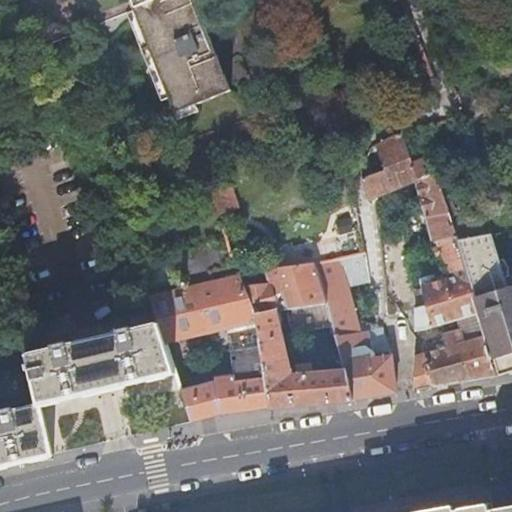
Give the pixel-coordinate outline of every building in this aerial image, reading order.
[(11,0),(35,57),(130,17),(177,119),(231,94),(187,0),(11,0)] [(366,202),(373,199),(409,185),(411,189),(417,188),(430,239),(454,232),(456,239),(479,233),(477,224),(473,208),(464,211),(465,218),(451,222),(449,212),(426,157),(412,162),(399,130),(376,144),(375,145),(384,168),(360,179),(366,202)] [(237,211),(226,182),(209,190),(219,217),(237,211)] [(511,248),(506,229),(493,233),(492,230),(479,233),(456,239),(464,265),(496,374),(511,371),(511,248)] [(454,232),(430,239),(439,273),(464,265),(456,239),(454,232)] [(311,264),(267,266),(272,283),(245,284),(241,275),(149,300),(152,308),(173,373),(189,421),(220,414),(272,406),(352,399),(343,368),(307,372),(306,365),(296,366),(296,373),(292,373),(277,309),(313,303),(314,308),(320,313),(328,311),(315,264),(339,259),(346,258),(342,242),(322,246),(323,252),(310,254),(311,264)] [(343,368),(352,399),(355,399),(393,393),(388,357),(370,358),(366,331),(352,332),(336,271),(342,270),(339,259),(315,264),(328,311),(335,336),(343,368)] [(412,356),(412,390),(496,374),(464,265),(439,273),(441,279),(422,285),(425,303),(415,306),(414,330),(456,318),(459,329),(442,334),(444,345),(412,356)] [(28,357),(39,405),(173,373),(152,308),(128,314),(133,330),(130,331),(129,326),(115,329),(116,334),(67,346),(66,342),(52,345),(53,350),(28,357)] [(335,336),(328,311),(320,313),(306,316),(311,341),(335,336)] [(0,414),(0,466),(52,455),(39,405),(0,414)]
